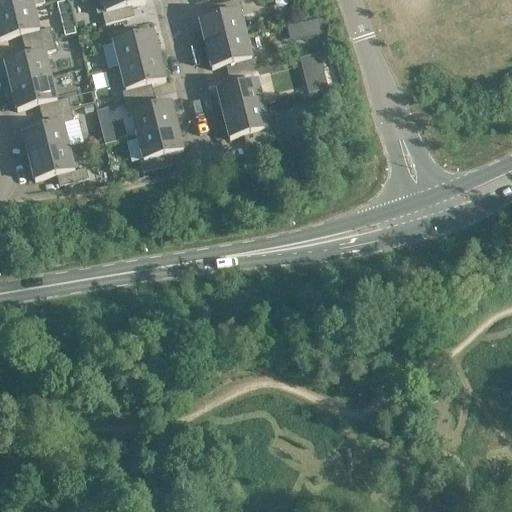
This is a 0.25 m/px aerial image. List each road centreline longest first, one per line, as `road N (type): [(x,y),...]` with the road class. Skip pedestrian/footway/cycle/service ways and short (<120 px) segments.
road 1 (secondary): [(303,241),(0,291)]
road 2 (residential): [(206,184),(164,0)]
road 3 (secondary): [(303,241),(427,222)]
